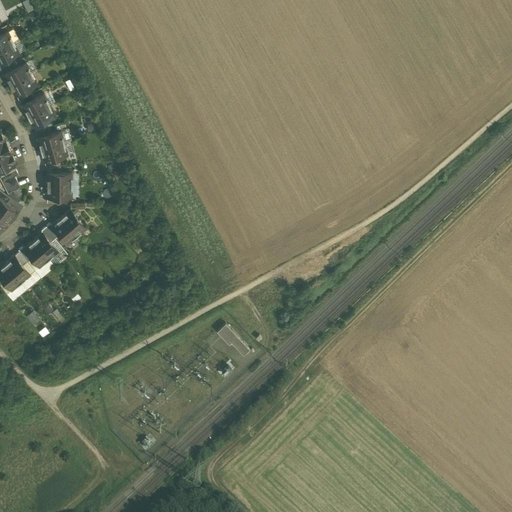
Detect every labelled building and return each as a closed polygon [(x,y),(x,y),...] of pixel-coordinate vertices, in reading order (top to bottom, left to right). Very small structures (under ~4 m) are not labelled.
[(0,47),(13,41),(7,30),(0,34),(0,47)] [(13,41),(0,47),(0,61),(9,57),(18,52),(13,41)] [(9,57),(0,61),(0,67),(11,62),(9,57)] [(25,62),(4,73),(10,83),(31,72),(25,62)] [(31,72),(10,83),(15,94),(27,88),(37,83),(31,72)] [(27,88),(16,94),(18,99),(19,99),(30,93),(27,88)] [(30,93),(19,99),(22,104),(34,98),(32,92),(30,93)] [(34,98),(22,104),(28,115),(49,103),(43,93),(34,98)] [(49,103),(28,115),(33,125),(55,114),(49,103)] [(49,126),(36,131),(37,137),(51,133),(49,126)] [(51,133),(37,137),(41,148),(64,142),(60,130),(51,133)] [(5,140),(0,142),(0,156),(11,151),(5,139),(5,140)] [(64,142),(41,148),(44,160),(57,156),(67,153),(64,142)] [(11,151),(0,156),(0,169),(16,161),(11,151)] [(57,156),(44,160),(46,166),(47,165),(59,164),(57,156)] [(2,175),(0,176),(0,177),(2,182),(15,175),(18,174),(15,168),(2,175)] [(59,171),(47,171),(47,184),(71,184),(71,172),(59,171)] [(15,175),(2,182),(5,187),(18,181),(15,175)] [(18,181),(5,187),(8,193),(20,186),(18,181)] [(71,184),(47,184),(47,196),(59,196),(71,196),(71,184)] [(11,197),(0,188),(0,196),(7,202),(11,197)] [(7,202),(0,196),(0,211),(8,218),(15,209),(7,202)] [(70,208),(61,215),(76,234),(85,226),(70,208)] [(52,223),(60,233),(67,242),(76,234),(61,215),(52,223)] [(60,233),(52,223),(50,221),(45,225),(55,237),(60,233)] [(55,237),(45,225),(41,229),(42,231),(51,241),(55,237)] [(51,241),(42,231),(33,238),(48,257),(58,249),(51,241)] [(24,246),(32,256),(39,265),(48,257),(33,238),(24,246)] [(32,256),(24,246),(23,244),(18,248),(19,250),(27,260),(28,260),(32,256)] [(27,260),(19,250),(14,254),(23,264),(27,260)] [(23,264),(14,254),(5,261),(20,280),(30,272),(23,264)] [(20,280),(5,261),(0,265),(0,273),(4,279),(11,287),(20,280)] [(35,309),(28,314),(34,322),(41,317),(35,309)] [(244,354),(250,348),(226,322),(217,331),(229,344),(232,341),(244,354)]
